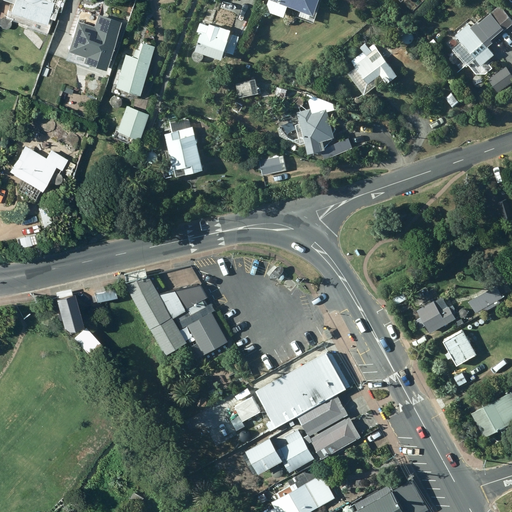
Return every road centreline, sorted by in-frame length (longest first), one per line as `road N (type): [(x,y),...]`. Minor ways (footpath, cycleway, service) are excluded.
road 1 (secondary): [(460,497),(349,290),(318,250)]
road 2 (secondary): [(238,227),(0,279)]
road 3 (residential): [(238,227),(379,189)]
road 4 (residential): [(379,189),(511,142)]
